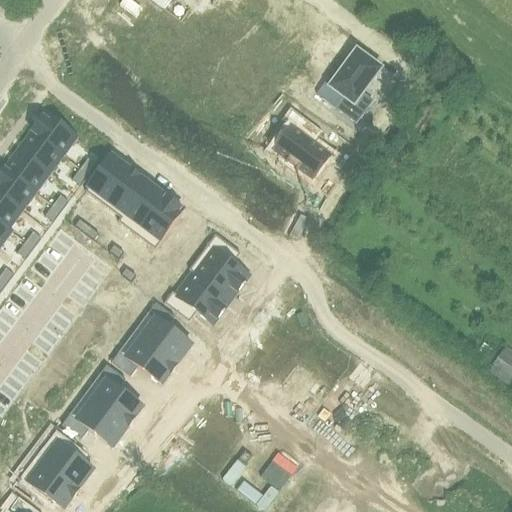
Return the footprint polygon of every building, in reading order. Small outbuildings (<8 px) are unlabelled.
[(197,0),(197,1),(231,26),(236,19),(250,30),(269,4),(263,0),(197,0)] [(130,10),(112,34),(130,48),(128,50),(141,59),(142,57),(157,68),(173,47),(183,54),(193,39),(165,18),(158,27),(145,18),(143,20),(130,10)] [(267,33),(255,49),(265,57),(270,50),(297,69),(325,32),(299,13),(288,28),(286,27),(279,34),(281,36),(277,41),(267,33)] [(352,47),(324,85),(341,97),(333,108),(354,123),(370,101),(358,92),(378,66),(352,47)] [(241,74),(236,80),(249,90),(254,83),(241,74)] [(321,135),(289,111),(280,124),(291,131),(275,154),(288,164),(288,166),(299,174),(300,172),(314,182),(330,158),(314,146),(321,135)] [(45,116),(31,135),(62,158),(76,139),(45,116)] [(327,117),(319,127),(338,142),(346,131),(327,117)] [(31,135),(17,153),(48,176),(62,158),(31,135)] [(17,153),(4,171),(34,194),(48,176),(17,153)] [(111,159),(85,193),(104,207),(130,173),(111,159)] [(87,160),(79,171),(87,177),(95,166),(87,160)] [(4,171),(0,176),(0,196),(21,212),(34,194),(4,171)] [(79,171),(71,181),(79,187),(87,177),(79,171)] [(130,173),(104,207),(120,220),(121,220),(147,186),(130,173)] [(120,220),(118,223),(136,237),(164,199),(147,186),(121,220),(120,220)] [(0,196),(0,225),(7,231),(8,230),(21,212),(0,196)] [(60,197),(52,207),(60,213),(67,203),(60,197)] [(164,199),(136,237),(155,251),(183,213),(184,213),(164,199)] [(52,207),(44,218),(52,224),(60,213),(52,207)] [(184,213),(183,213),(194,221),(197,217),(187,209),(184,213)] [(79,221),(74,227),(84,235),(88,228),(79,221)] [(0,247),(11,232),(8,230),(7,231),(0,225),(0,247)] [(88,228),(84,235),(93,242),(98,235),(88,228)] [(33,233),(25,244),(32,250),(40,239),(33,233)] [(189,271),(189,272),(190,273),(193,275),(193,274),(229,301),(236,292),(237,293),(249,278),(233,266),(240,256),(215,237),(189,271)] [(25,244),(17,254),(24,260),(32,250),(25,244)] [(113,247),(109,253),(118,260),(123,254),(113,247)] [(5,270),(0,276),(0,282),(5,286),(13,276),(5,270)] [(126,270),(121,276),(130,283),(135,277),(126,270)] [(172,294),(163,305),(189,324),(196,314),(212,326),(224,311),(222,310),(229,301),(193,274),(193,275),(176,297),(172,294)] [(155,305),(133,335),(176,367),(191,347),(167,329),(174,319),(155,305)] [(133,335),(111,365),(130,379),(137,369),(161,387),(176,367),(133,335)] [(106,367),(84,397),(127,429),(142,409),(118,391),(125,382),(106,367)] [(41,368),(33,378),(39,383),(47,373),(41,368)] [(84,397),(62,427),(81,441),(88,431),(112,449),(127,429),(84,397)] [(10,409),(4,419),(15,426),(22,415),(10,409)] [(43,464),(42,465),(78,492),(93,472),(69,454),(76,444),(57,430),(50,439),(57,445),(43,464)] [(35,459),(12,489),(31,503),(39,494),(62,511),(78,492),(42,465),(43,464),(35,459)] [(11,511),(34,511),(18,499),(10,511),(11,511)]
